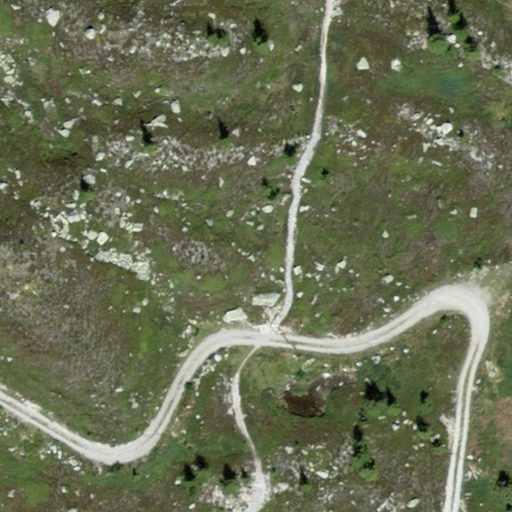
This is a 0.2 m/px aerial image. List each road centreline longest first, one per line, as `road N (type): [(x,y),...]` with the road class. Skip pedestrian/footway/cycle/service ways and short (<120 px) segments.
road 1 (track): [(450,511),(466,383),(484,329),(471,302),(440,298),(357,344),(263,339)]
road 2 (track): [(263,339),(207,344),(154,432),(128,452),(89,449),(0,397)]
